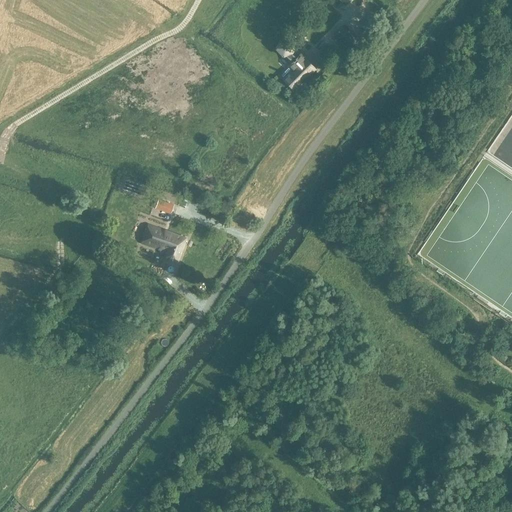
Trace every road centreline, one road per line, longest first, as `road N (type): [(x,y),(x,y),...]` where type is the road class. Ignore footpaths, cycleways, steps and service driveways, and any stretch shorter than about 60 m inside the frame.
road 1 (track): [(0,169),(54,185),(57,278),(2,345)]
road 2 (track): [(197,0),(183,24),(12,127)]
road 3 (track): [(147,192),(141,216),(246,247)]
